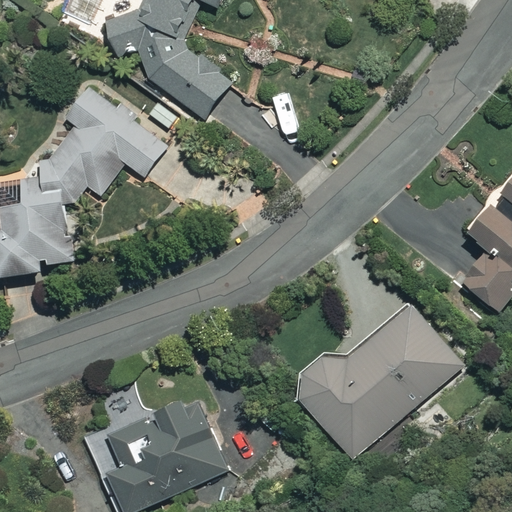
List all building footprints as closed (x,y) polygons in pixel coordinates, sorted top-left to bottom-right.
[(149,0),(142,13),(110,49),(204,112),(232,71),(182,37),(199,0),(214,0),(221,2),(221,0),(149,0)] [(0,227),(0,271),(45,272),(46,256),(68,255),(64,208),(83,181),(101,196),(124,160),(146,175),(170,142),(89,82),(66,116),(80,127),(53,157),(41,158),(41,174),(24,174),(24,198),(7,199),(7,227),(0,227)] [(466,279),(504,309),(511,298),(511,173),(470,227),(493,246),(466,279)] [(346,352),(300,393),(359,459),(469,362),(417,304),(353,360),(346,352)] [(108,468),(126,511),(134,511),(233,471),(197,385),(158,401),(163,414),(112,435),(123,462),(108,468)]
